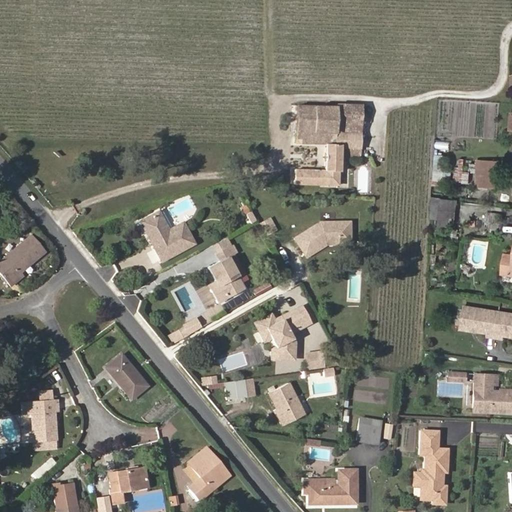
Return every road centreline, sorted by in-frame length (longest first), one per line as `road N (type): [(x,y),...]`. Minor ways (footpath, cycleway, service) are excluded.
road 1 (residential): [(285,511),(80,263)]
road 2 (residential): [(39,300),(111,442)]
road 3 (residential): [(80,263),(0,166)]
